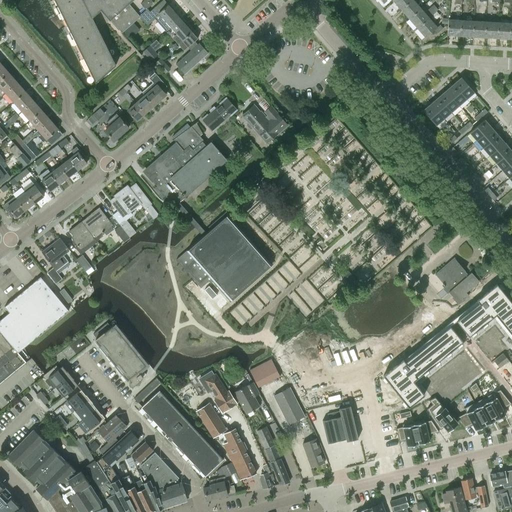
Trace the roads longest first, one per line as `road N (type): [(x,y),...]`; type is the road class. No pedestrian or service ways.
road 1 (residential): [(360,379),(371,357),(439,309),(413,278),(487,215)]
road 2 (residential): [(199,511),(193,486),(81,355)]
road 3 (residential): [(0,18),(67,95),(67,118),(109,167)]
road 4 (residential): [(109,167),(241,51)]
road 5 (tertiary): [(487,215),(385,98)]
road 6 (tertiary): [(386,476),(511,445)]
road 7 (residential): [(12,243),(109,167)]
